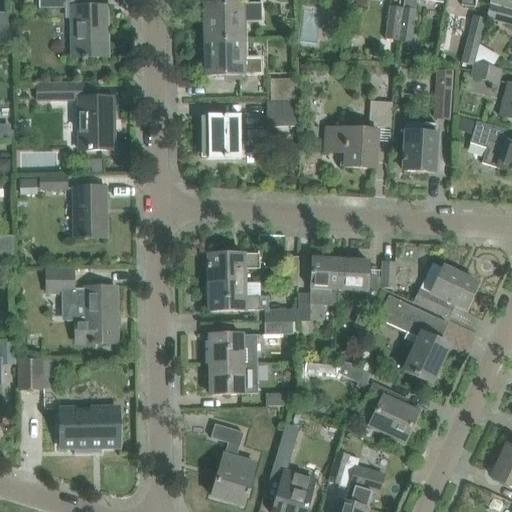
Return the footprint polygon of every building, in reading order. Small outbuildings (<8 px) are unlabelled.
[(12,17),(9,0),(0,0),(0,4),(2,19),(12,17)] [(65,0),(37,0),(38,11),(66,11),(65,0)] [(511,0),(490,0),(490,5),(511,8),(511,0)] [(261,5),(204,7),(204,42),(242,41),(242,23),(262,23),(261,5)] [(511,11),(490,5),(486,19),(511,25),(511,11)] [(108,35),(107,7),(70,8),(71,59),(108,58),(108,57),(104,57),(103,35),(108,35)] [(415,12),(402,10),(399,31),(398,41),(411,43),(415,12)] [(473,18),(465,49),(464,49),(461,64),(473,67),(474,63),(475,64),(478,52),(477,52),(485,21),(473,18)] [(386,29),(385,40),(398,42),(398,41),(399,31),(386,29)] [(243,60),(242,41),(204,42),(205,77),(262,76),(261,60),(243,60)] [(502,71),(475,64),(474,63),(473,67),(470,77),(498,84),(502,71)] [(270,82),(270,103),(297,103),(297,82),(270,82)] [(437,82),(435,118),(449,119),(451,83),(437,82)] [(511,85),(507,84),(499,117),(511,120),(511,85)] [(72,86),(36,87),(37,103),(72,102),(78,102),(78,100),(99,99),(99,86),(72,86)] [(99,99),(78,100),(78,102),(79,152),(114,151),(113,99),(99,99)] [(297,128),(297,103),(270,103),(267,103),(268,129),(297,128)] [(371,104),(370,118),(378,119),(377,129),(390,130),(392,105),(371,104)] [(240,117),(206,117),(206,160),(241,160),(240,117)] [(460,119),(456,133),(464,135),(470,128),(472,122),(460,119)] [(473,134),(470,144),(486,149),(481,164),(511,174),(511,144),(506,143),(497,140),(501,128),(476,122),(473,134)] [(405,134),(403,172),(434,174),(437,125),(422,124),(421,135),(405,134)] [(9,127),(0,127),(0,141),(15,141),(14,131),(9,131),(9,127)] [(326,130),(325,153),(345,155),(344,168),(375,170),(377,133),(326,130)] [(9,162),(0,162),(0,173),(2,175),(9,175),(9,162)] [(44,163),(44,173),(73,172),(72,162),(44,163)] [(102,162),(90,163),(90,177),(102,176),(102,162)] [(66,177),(41,178),(41,192),(67,192),(66,177)] [(107,239),(106,188),(73,189),(74,240),(107,239)] [(15,236),(0,236),(0,259),(16,259),(15,236)] [(259,270),(258,256),(208,256),(208,285),(244,284),(244,270),(259,270)] [(298,287),(299,258),(285,258),(284,286),(298,287)] [(338,291),(340,261),(312,259),(310,290),(324,290),(323,306),(337,307),(337,291),(338,291)] [(366,293),(367,277),(368,263),(340,261),(338,291),(366,293)] [(394,290),(395,264),(382,264),(381,289),(394,290)] [(477,284),(443,268),(431,295),(421,291),(415,304),(448,319),(454,307),(465,312),(477,284)] [(72,272),(46,273),(47,295),(72,294),(72,272)] [(268,297),(259,297),(244,297),(244,284),(208,285),(208,313),(259,312),(259,311),(264,311),(264,324),(293,324),(297,324),(298,311),(268,311),(268,297)] [(117,344),(116,289),(84,289),(84,288),(82,288),(82,292),(75,292),(75,322),(75,344),(117,344)] [(298,311),(298,323),(309,323),(310,295),(298,295),(298,311)] [(376,303),(376,302),(364,298),(355,324),(366,328),(376,303)] [(389,298),(378,321),(386,324),(407,334),(405,339),(415,344),(403,372),(431,385),(448,347),(439,343),(448,325),(389,298)] [(293,336),(293,324),(264,324),(264,336),(293,336)] [(256,336),(209,337),(209,366),(242,366),(257,366),(256,336)] [(380,348),(395,366),(408,356),(392,337),(380,348)] [(322,344),(319,353),(340,358),(342,348),(322,344)] [(354,352),(353,364),(373,365),(374,354),(354,352)] [(42,360),(17,361),(17,392),(43,391),(43,390),(52,390),(52,362),(42,362),(42,360)] [(337,362),(305,362),(304,375),(317,375),(317,373),(339,373),(343,365),(337,364),(337,362)] [(343,365),(339,373),(338,374),(366,387),(371,373),(352,364),(344,363),(343,365)] [(257,366),(242,366),(209,366),(210,396),(257,395),(257,366)] [(270,377),(270,392),(290,391),(290,377),(270,377)] [(389,401),(391,396),(372,387),(363,407),(376,413),(369,427),(404,443),(417,414),(389,401)] [(292,395),(265,396),(265,408),(292,408),(292,395)] [(60,429),(57,429),(57,435),(60,435),(60,450),(67,449),(100,449),(118,449),(118,415),(106,415),(106,409),(60,410),(60,429)] [(243,435),(215,426),(211,439),(228,444),(212,498),(243,507),(246,496),(248,496),(249,492),(247,491),(255,465),(236,459),(243,435)] [(315,480),(287,471),(300,429),(286,426),(270,476),(264,497),(276,500),(272,511),(305,511),(311,493),(315,480)] [(369,438),(381,444),(384,438),(375,434),(371,434),(369,438)] [(511,446),(509,445),(494,480),(511,487),(511,446)] [(338,502),(335,511),(366,511),(372,493),(378,495),(384,476),(357,469),(359,461),(338,454),(329,482),(340,485),(335,501),(338,502)]
